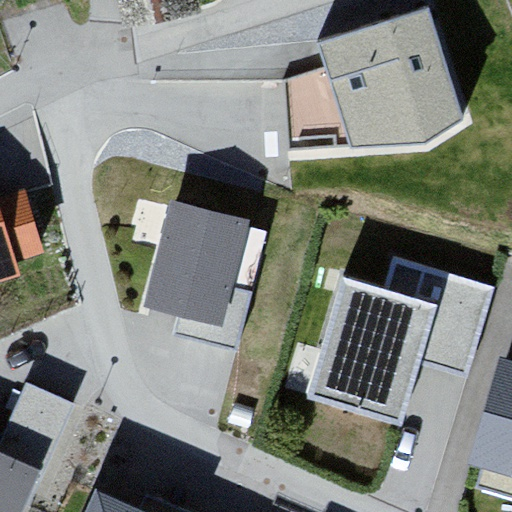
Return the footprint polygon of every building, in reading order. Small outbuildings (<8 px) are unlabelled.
[(159,0),(166,13),(196,0),(159,0)] [(431,10),(318,46),(354,159),(467,123),(431,10)] [(299,140),(343,126),(322,61),(277,75),(299,140)] [(0,283),(25,277),(21,261),(40,255),(31,224),(8,231),(0,204),(0,283)] [(260,229),(179,209),(154,312),(234,332),(260,229)] [(382,292),(343,281),(307,401),(406,431),(425,369),(470,382),(496,294),(391,262),(382,292)] [(511,361),(498,357),(465,467),(511,480),(511,361)] [(0,511),(30,511),(73,406),(23,386),(0,442),(0,511)] [(165,511),(96,485),(85,511),(165,511)]
